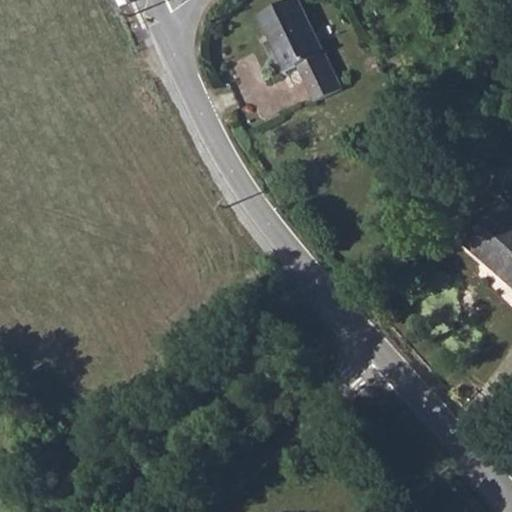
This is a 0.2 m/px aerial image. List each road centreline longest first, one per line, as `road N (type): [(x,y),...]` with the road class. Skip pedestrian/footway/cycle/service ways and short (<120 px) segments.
road 1 (unclassified): [(159,13),(198,111),(253,205),(383,363),(511,499)]
road 2 (track): [(383,363),(206,511)]
